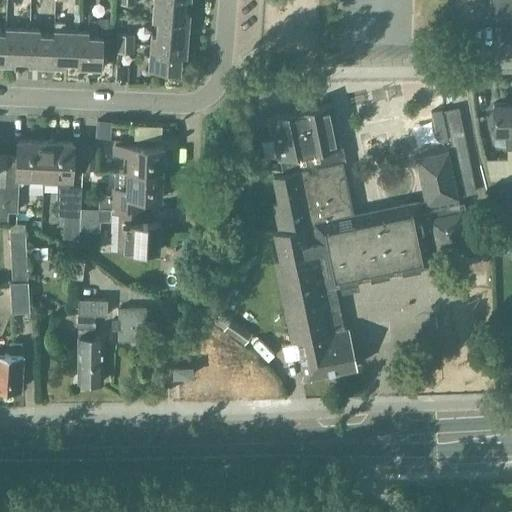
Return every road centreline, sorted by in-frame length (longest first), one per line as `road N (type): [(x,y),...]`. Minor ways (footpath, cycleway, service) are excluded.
road 1 (primary): [(511,437),(0,449)]
road 2 (residential): [(0,96),(191,103)]
road 3 (residential): [(187,229),(191,103)]
road 4 (residential): [(191,103),(205,103),(223,74),(228,0)]
